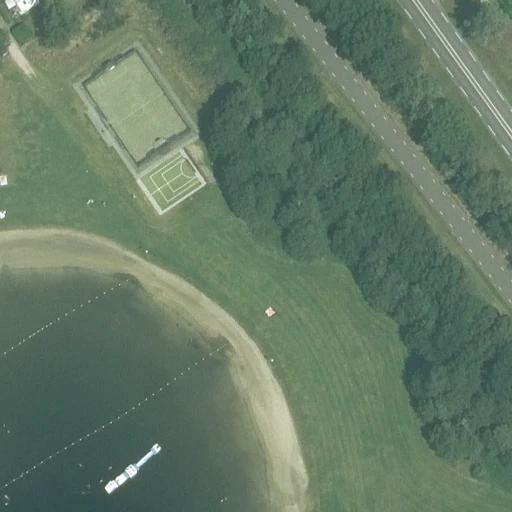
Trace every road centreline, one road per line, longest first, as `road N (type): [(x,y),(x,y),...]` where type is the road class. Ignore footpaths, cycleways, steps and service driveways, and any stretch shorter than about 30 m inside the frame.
road 1 (unclassified): [(511,296),(281,0)]
road 2 (secondary): [(511,133),(416,0)]
